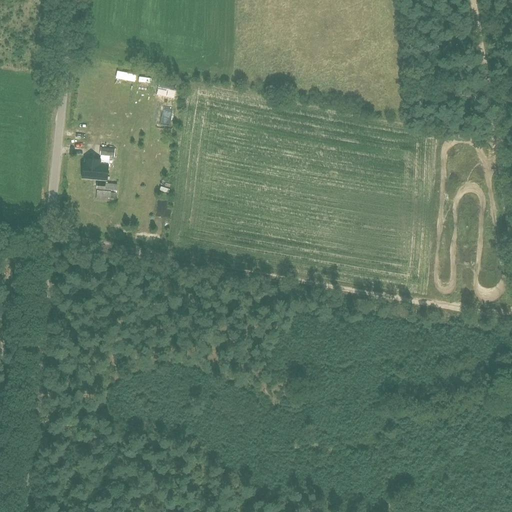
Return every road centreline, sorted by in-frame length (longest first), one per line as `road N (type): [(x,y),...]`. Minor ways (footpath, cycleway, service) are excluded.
road 1 (track): [(0,226),(511,318)]
road 2 (unclassified): [(21,511),(71,0)]
road 3 (track): [(511,234),(471,0)]
